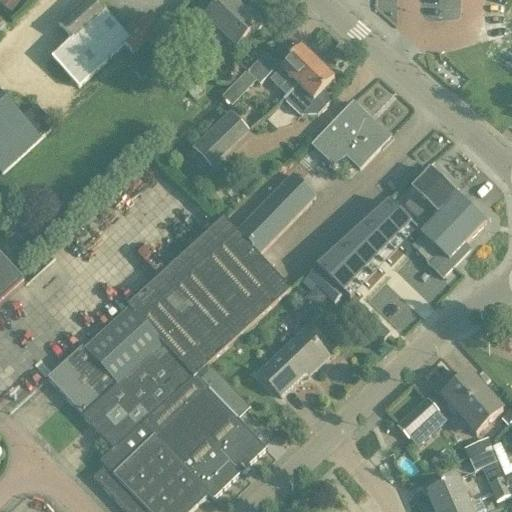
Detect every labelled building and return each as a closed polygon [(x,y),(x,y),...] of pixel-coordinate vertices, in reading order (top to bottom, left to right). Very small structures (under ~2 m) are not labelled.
[(0,4),(11,12),(19,2),(16,0),(2,0),(0,3),(0,4)] [(74,44),(53,63),(78,90),(124,48),(133,57),(163,29),(151,17),(138,29),(135,26),(124,35),(92,0),(90,0),(60,28),(74,44)] [(220,0),(209,0),(198,12),(207,20),(206,21),(237,51),(251,36),(253,38),(263,27),(250,15),(247,17),(229,0),(226,0),(224,3),(220,0)] [(271,84),(287,99),(319,67),(303,51),(271,84)] [(261,88),(279,69),(266,57),(248,76),(257,84),(261,88)] [(319,67),(287,99),(284,103),(300,119),(317,119),(329,107),(329,99),(324,94),(335,82),(319,67)] [(257,84),(248,76),(247,75),(235,88),(245,97),(257,84)] [(200,94),(193,86),(186,92),(192,100),(200,94)] [(0,96),(0,174),(2,177),(55,128),(36,108),(22,121),(0,96)] [(353,106),(312,149),(332,168),(345,160),(360,173),(390,141),(353,106)] [(231,114),(203,140),(221,159),(249,133),(231,114)] [(428,232),(411,249),(443,282),(471,253),(466,248),(486,227),(431,173),(411,193),(416,197),(405,209),(428,232)] [(48,381),(113,452),(114,454),(196,379),(291,293),(259,259),(316,201),(293,178),(237,235),(225,222),(127,310),(130,313),(87,352),(84,348),(48,381)] [(400,239),(403,235),(407,239),(416,231),(411,227),(389,205),(376,216),(364,227),(352,238),(341,249),(329,260),(316,271),(343,297),(348,301),(356,293),(351,289),(355,285),(358,282),(363,286),(371,278),(378,270),(374,265),(377,262),(381,259),(385,263),(393,255),(401,247),(396,242),(400,239)] [(0,308),(24,287),(0,260),(0,308)] [(390,337),(356,303),(349,310),(383,344),(390,337)] [(305,335),(260,377),(282,400),(313,371),(316,374),(330,361),(305,335)] [(447,379),(433,392),(476,438),(503,413),(470,377),(456,389),(447,379)] [(235,420),(196,379),(114,454),(113,452),(100,465),(99,465),(104,470),(93,481),(122,511),(192,511),(208,498),(214,504),(267,453),(240,425),(213,451),(207,446),(235,420)] [(425,428),(439,415),(428,403),(398,430),(410,443),(410,442),(418,451),(433,437),(425,428)] [(506,427),(511,419),(511,406),(501,421),(506,427)] [(494,455),(489,444),(465,454),(470,465),(494,455)] [(482,473),(498,466),(494,455),(470,465),(475,476),(482,473)] [(505,481),(498,466),(482,473),(489,487),(505,481)] [(488,488),(492,496),(508,489),(505,481),(489,487),(488,488)] [(434,511),(456,511),(469,506),(459,482),(428,496),(434,511)] [(511,498),(511,497),(508,489),(492,496),(496,506),(511,498)] [(485,511),(481,502),(470,507),(469,506),(456,511),(485,511)]
